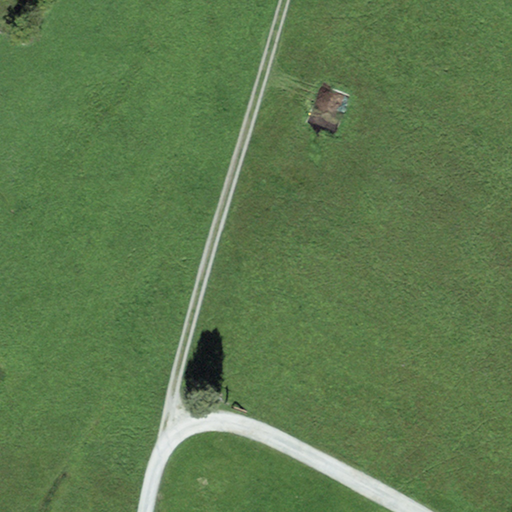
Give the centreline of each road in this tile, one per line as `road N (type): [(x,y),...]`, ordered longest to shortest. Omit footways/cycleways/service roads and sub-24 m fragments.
road 1 (track): [(163,442),(212,228),(284,0)]
road 2 (track): [(148,511),(163,442),(190,423),(221,421),(260,431),(416,511)]
